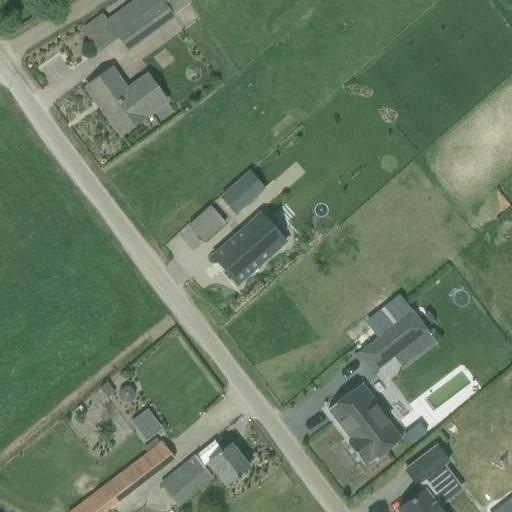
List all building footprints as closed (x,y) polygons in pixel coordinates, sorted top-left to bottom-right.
[(161,0),(138,0),(107,23),(128,52),(175,18),(162,1),(161,0)] [(120,137),(168,102),(147,74),(127,88),(113,69),(86,89),(120,137)] [(221,196),(237,215),(265,190),(249,172),(221,196)] [(249,229),(213,260),(237,288),(282,250),(270,235),(261,243),(249,229)] [(412,310),(376,338),(393,360),(428,331),(412,310)] [(352,442),(347,446),(363,466),(367,462),(369,465),(401,441),(388,423),(385,426),(373,410),(377,406),(361,385),(328,411),(352,442)] [(147,408),(131,421),(147,441),(163,429),(147,408)] [(403,437),(411,446),(426,434),(419,424),(403,437)] [(222,452),(214,442),(159,485),(178,509),(217,479),(224,489),(249,469),(230,446),(222,452)] [(108,511),(173,462),(159,444),(71,511),(108,511)] [(423,492),(397,511),(440,511),(437,509),(461,491),(443,466),(448,463),(436,447),(405,471),(416,487),(418,485),(423,492)] [(511,511),(511,499),(503,506),(507,511),(511,511)]
